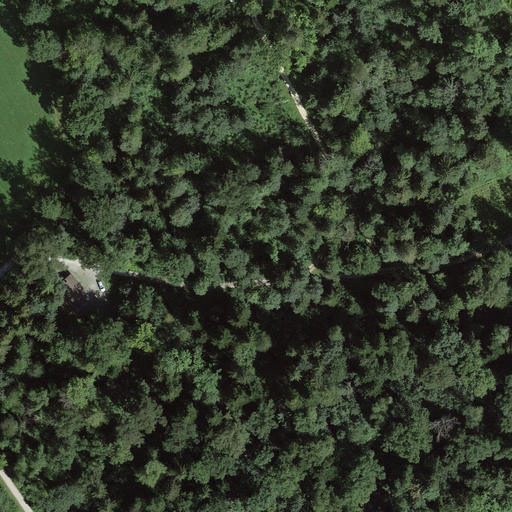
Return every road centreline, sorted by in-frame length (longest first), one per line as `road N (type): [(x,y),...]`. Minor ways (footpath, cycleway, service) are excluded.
road 1 (track): [(0,269),(25,255),(53,256),(218,287),(456,261),(511,238)]
road 2 (track): [(403,267),(375,245),(341,191),(243,0)]
